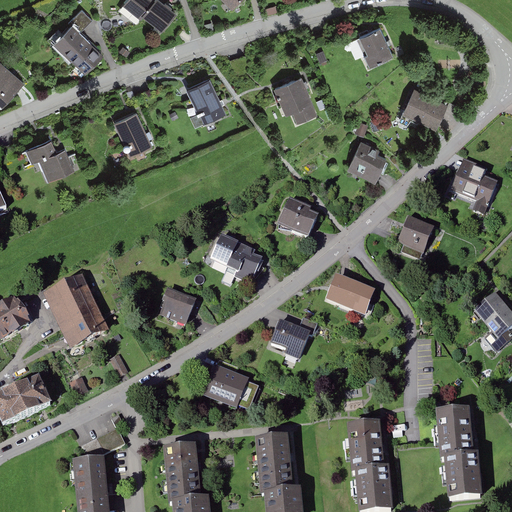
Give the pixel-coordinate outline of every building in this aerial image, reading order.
[(132,0),(129,6),(165,30),(177,12),(158,0),(132,0)] [(220,0),(233,12),(244,0),(220,0)] [(267,17),(277,13),(275,7),(265,10),(267,17)] [(72,28),(55,44),(87,76),(105,57),(81,33),(94,21),(83,9),(68,24),(72,28)] [(212,23),(204,25),(206,33),(214,30),(212,23)] [(385,28),(360,39),(372,67),(398,56),(385,28)] [(124,48),(120,53),(127,58),(131,53),(124,48)] [(323,52),(316,55),(320,64),(328,61),(323,52)] [(27,84),(1,61),(0,62),(0,103),(5,108),(27,84)] [(306,78),(277,90),(288,117),(294,115),(299,127),(322,117),(306,78)] [(214,80),(190,90),(199,114),(190,117),(195,128),(228,115),(214,80)] [(192,116),(198,113),(189,87),(183,89),(192,116)] [(451,101),(417,87),(405,115),(439,129),(451,101)] [(136,114),(114,125),(130,159),(152,149),(136,114)] [(369,126),(361,123),(356,134),(365,137),(369,126)] [(54,141),(27,152),(33,166),(40,163),(49,182),(77,170),(68,150),(59,154),(54,141)] [(383,151),(361,142),(349,173),(379,185),(389,160),(381,157),(383,151)] [(491,170),(465,161),(454,194),(480,203),(476,213),(488,217),(500,183),(488,179),(491,170)] [(0,214),(9,210),(0,190),(0,214)] [(315,211),(292,202),(280,231),(311,243),(321,220),(313,217),(315,211)] [(435,230),(409,220),(400,247),(426,256),(435,230)] [(263,256),(221,236),(210,260),(228,267),(227,273),(251,284),(263,256)] [(87,278),(47,297),(75,355),(115,336),(87,278)] [(375,296),(338,282),(330,303),(367,317),(375,296)] [(200,303),(171,293),(161,319),(190,329),(200,303)] [(20,298),(0,309),(0,337),(5,346),(37,328),(20,298)] [(511,314),(499,299),(477,316),(501,345),(511,335),(511,314)] [(313,337),(284,326),(276,348),(290,353),(288,360),(302,365),(313,337)] [(120,357),(110,362),(121,381),(130,376),(120,357)] [(253,384),(217,371),(207,401),(242,413),(253,384)] [(83,380),(71,385),(79,400),(90,395),(83,380)] [(40,381),(0,398),(0,425),(3,431),(53,410),(40,381)] [(474,413),(441,416),(445,465),(450,465),(453,504),(486,501),(482,460),(478,460),(474,413)] [(119,415),(111,420),(116,430),(124,425),(119,415)] [(385,427),(352,430),(356,478),(361,478),(364,511),(396,511),(393,471),(389,472),(385,427)] [(116,430),(82,447),(88,459),(122,442),(116,430)] [(293,439),(259,442),(264,499),(269,499),(269,511),(306,511),(304,493),(298,494),(293,439)] [(196,444),(164,447),(169,502),(172,502),(173,511),(210,511),(209,496),(201,497),(196,444)] [(88,459),(74,460),(77,511),(109,511),(105,458),(88,459)]
